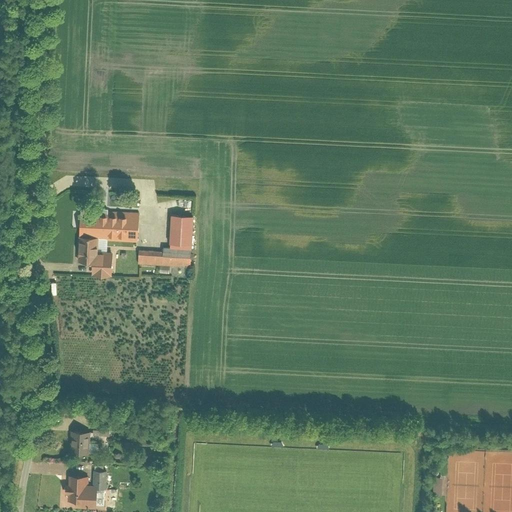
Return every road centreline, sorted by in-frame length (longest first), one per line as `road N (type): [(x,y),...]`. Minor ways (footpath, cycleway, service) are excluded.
road 1 (unclassified): [(47,0),(34,294)]
road 2 (residential): [(34,294),(37,430),(18,511)]
